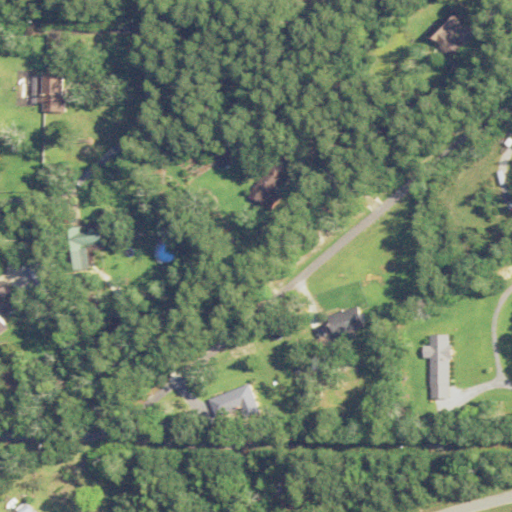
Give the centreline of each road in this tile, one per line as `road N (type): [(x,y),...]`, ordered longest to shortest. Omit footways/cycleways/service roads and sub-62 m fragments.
road 1 (residential): [(0,439),(116,433),(511,99)]
road 2 (residential): [(57,197),(147,120),(155,30),(146,0)]
